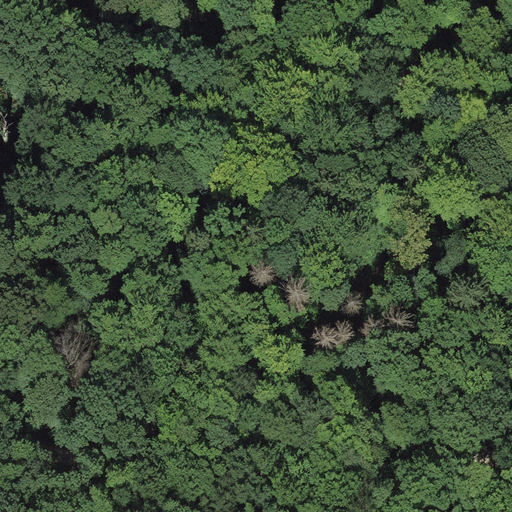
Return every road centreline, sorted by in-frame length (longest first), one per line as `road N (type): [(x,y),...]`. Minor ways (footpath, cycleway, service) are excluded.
road 1 (track): [(511,75),(400,71),(288,50),(170,63),(62,53),(0,34)]
road 2 (track): [(0,445),(114,465),(336,476),(511,455)]
